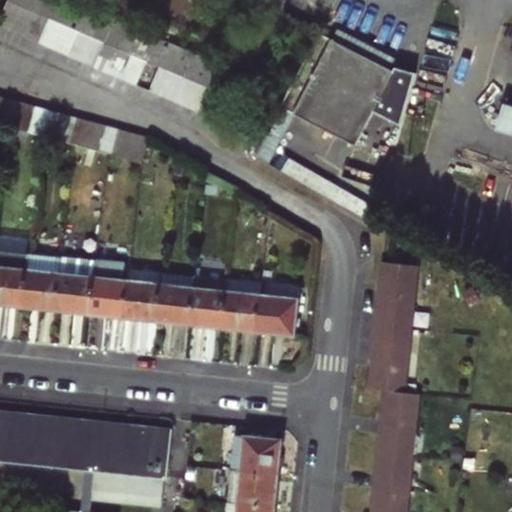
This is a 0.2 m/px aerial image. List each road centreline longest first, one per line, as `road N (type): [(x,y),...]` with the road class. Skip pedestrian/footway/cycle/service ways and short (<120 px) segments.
road 1 (residential): [(327,402),(0,368)]
road 2 (residential): [(349,240),(327,402)]
